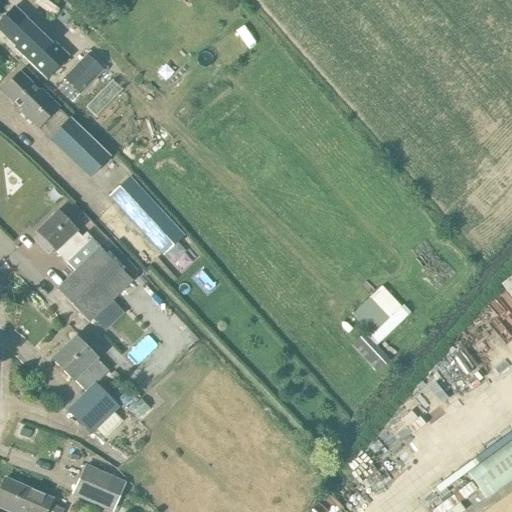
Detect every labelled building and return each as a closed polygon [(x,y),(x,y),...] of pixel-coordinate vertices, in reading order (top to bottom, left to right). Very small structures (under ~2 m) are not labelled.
[(14,7),(0,20),(0,31),(15,45),(13,47),(47,79),(68,57),(35,25),(33,26),(14,7)] [(87,54),(63,79),(80,96),(104,71),(87,54)] [(109,158),(58,108),(59,107),(40,89),(39,90),(19,71),(0,90),(21,109),(19,111),(90,178),(109,158)] [(96,116),(117,86),(106,78),(85,108),(96,116)] [(130,176),(107,197),(162,255),(184,235),(130,176)] [(81,236),(77,232),(56,210),(35,230),(40,235),(35,240),(47,253),(53,248),(75,271),(56,289),(88,322),(132,281),(100,247),(86,232),(81,236)] [(368,330),(351,346),(377,373),(390,361),(376,346),(410,313),(402,305),(389,318),(370,298),(353,315),(368,330)] [(98,383),(109,371),(75,336),(51,359),(73,382),(75,380),(86,392),(67,411),(91,436),(119,408),(95,383),(97,381),(98,383)] [(85,465),(72,496),(109,511),(112,511),(125,483),(85,465)] [(62,511),(63,510),(50,503),(52,499),(4,478),(0,487),(0,503),(10,508),(9,511),(11,511),(62,511)]
